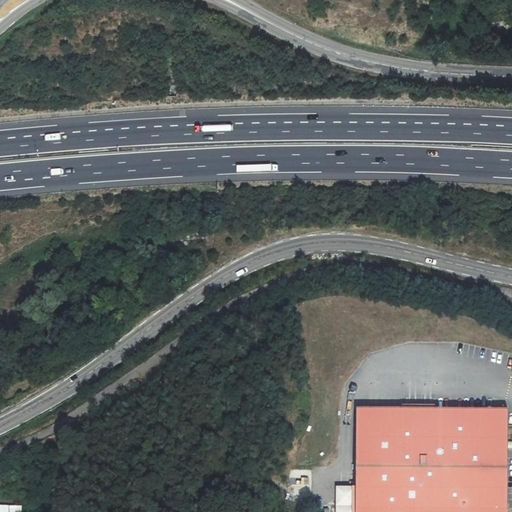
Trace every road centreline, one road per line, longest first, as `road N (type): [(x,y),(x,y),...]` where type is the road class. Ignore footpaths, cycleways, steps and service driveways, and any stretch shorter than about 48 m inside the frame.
road 1 (tertiary): [(511,277),(374,245),(307,243),(233,272),(0,425)]
road 2 (motorway): [(0,178),(276,159),(511,165)]
road 3 (motorway): [(511,130),(274,127),(0,143)]
road 4 (tertiary): [(290,33),(348,58),(511,76)]
